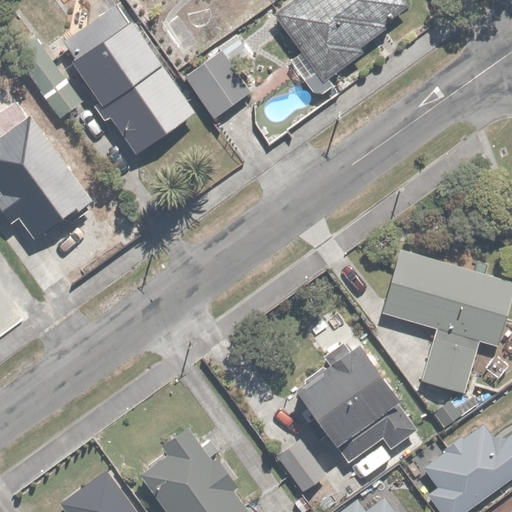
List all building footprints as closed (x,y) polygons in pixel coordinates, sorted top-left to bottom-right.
[(193,112),(112,0),(72,0),(86,19),(60,37),(76,61),(69,66),(132,155),(193,112)] [(396,0),(290,0),(278,10),(325,71),(380,29),(372,19),(396,0)] [(176,14),(161,27),(166,32),(155,42),(172,61),(198,39),(176,14)] [(235,32),(217,47),(235,69),(254,54),(235,32)] [(82,100),(36,37),(13,54),(59,117),(82,100)] [(216,53),(185,76),(215,115),(245,92),(216,53)] [(92,202),(61,162),(68,157),(46,128),(39,133),(14,100),(0,110),(0,206),(13,224),(19,220),(37,243),(92,202)] [(511,284),(511,282),(402,247),(382,311),(436,328),(419,380),(466,395),(484,337),(494,340),(511,284)] [(417,436),(356,345),(293,388),(333,447),(340,442),(366,481),(401,457),(396,450),(417,436)] [(426,488),(442,511),(452,511),(511,471),(511,432),(500,440),(484,417),(420,461),(434,482),(426,488)] [(168,454),(141,472),(168,511),(244,511),(184,424),(159,442),(168,454)] [(305,433),(277,453),(278,454),(303,489),(331,468),(330,467),(305,433)] [(354,494),(332,511),(390,511),(380,499),(366,510),(354,494)]
